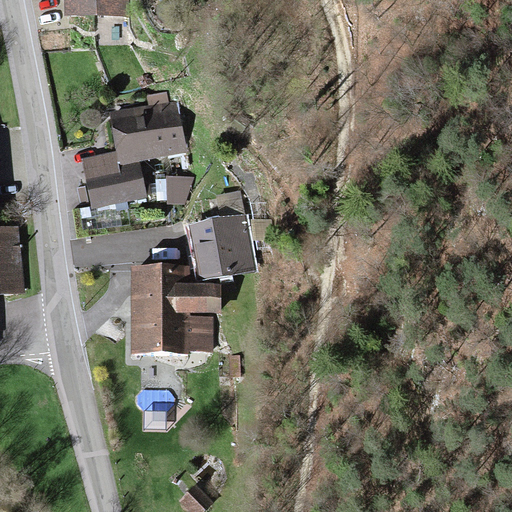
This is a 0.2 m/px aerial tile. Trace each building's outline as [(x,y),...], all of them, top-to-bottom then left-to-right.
[(117,14),(117,0),(65,0),(66,14),(117,14)] [(174,109),(110,122),(120,168),(184,155),(174,109)] [(95,212),(144,199),(137,170),(87,184),(95,212)] [(244,229),(189,238),(197,286),(251,278),(244,229)] [(0,306),(19,305),(16,240),(0,240),(0,306)] [(185,280),(127,281),(128,369),(208,368),(207,324),(219,324),(218,296),(185,297),(185,280)] [(240,363),(218,363),(218,384),(241,383),(240,363)]
